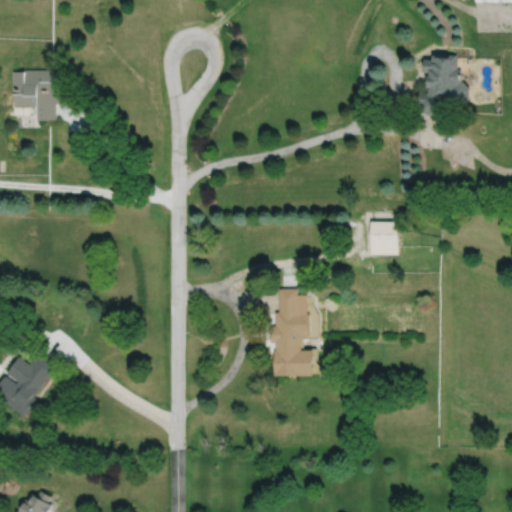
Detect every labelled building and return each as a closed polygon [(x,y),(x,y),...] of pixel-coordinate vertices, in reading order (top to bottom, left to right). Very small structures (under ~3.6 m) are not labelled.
[(464,82),(462,82),(463,70),(458,70),(459,59),(458,59),(458,56),(438,55),(438,57),(433,56),(433,60),(424,60),(424,72),(427,72),(427,78),(428,78),(428,88),(429,88),(429,93),(418,92),(418,105),(418,113),(426,114),(426,115),(444,115),(444,96),(449,96),(449,105),(463,105),(470,98),(470,89),(464,82)] [(15,71),(15,94),(16,94),(16,106),(28,106),(28,104),(38,104),(38,119),(56,119),(56,103),(61,103),(61,94),(53,94),(53,90),(53,83),(57,83),(57,70),(27,70),(27,71),(15,71)] [(372,219),(372,252),(399,252),(399,219),(372,219)] [(310,293),(300,293),(300,287),(281,287),(281,310),(277,311),(277,324),(272,325),(272,342),(277,341),(277,349),(276,349),(276,374),(316,374),(315,348),(304,348),(303,336),(310,336),(310,293)] [(20,355),(7,372),(18,380),(16,382),(5,374),(0,380),(0,398),(24,416),(37,398),(34,396),(58,363),(40,350),(31,363),(20,355)] [(41,490),(38,495),(34,493),(32,495),(33,496),(31,501),(26,498),(18,511),(47,511),(53,504),(48,502),(52,496),(41,490)]
